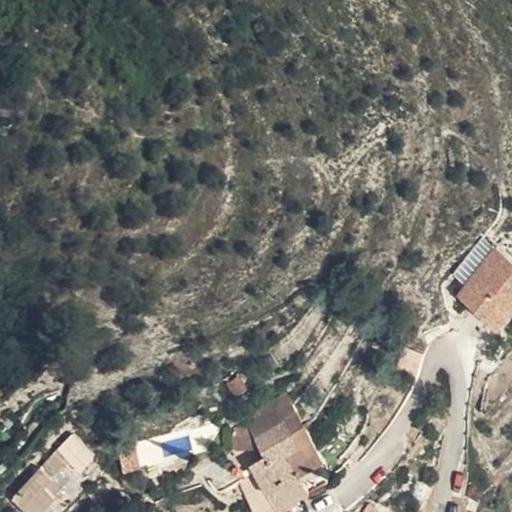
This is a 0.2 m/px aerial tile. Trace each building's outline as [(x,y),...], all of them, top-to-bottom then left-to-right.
[(503,284),(511,272),(511,244),(502,233),(487,246),(491,251),(481,261),(476,256),(455,273),(481,303),(501,282),(503,284)] [(491,251),(487,246),(476,256),(481,261),(491,251)] [(511,272),(503,284),(511,294),(511,272)] [(484,307),(503,284),(501,282),(481,303),(484,307)] [(511,294),(503,284),(484,307),(489,312),(511,294)] [(240,416),(248,431),(280,414),(290,408),(278,390),(240,416)] [(291,431),(299,424),(290,408),(280,414),(291,431)] [(303,494),(329,476),(303,431),(299,424),(291,431),(280,414),(248,431),(257,448),(251,451),(245,456),(253,469),(273,504),(299,488),(303,494)] [(246,442),(251,451),(257,448),(248,431),(240,416),(231,425),(230,434),(231,439),(234,442),(246,442)] [(38,511),(54,511),(91,476),(65,451),(22,497),(38,511)]
